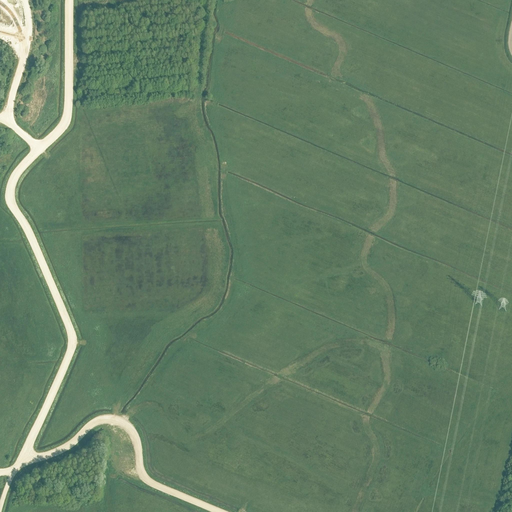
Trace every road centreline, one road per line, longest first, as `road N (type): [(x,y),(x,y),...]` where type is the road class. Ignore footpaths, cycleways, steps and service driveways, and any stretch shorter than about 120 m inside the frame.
road 1 (track): [(69,0),(68,116),(21,167),(9,196),(72,341),(0,509)]
road 2 (track): [(219,511),(148,482),(135,437),(113,422),(93,423),(50,454),(24,454)]
road 3 (track): [(4,121),(22,41),(0,5)]
